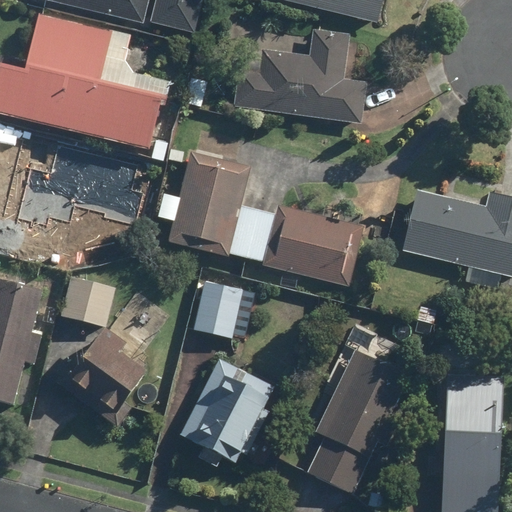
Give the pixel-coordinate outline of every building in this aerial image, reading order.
[(37,0),(37,3),(146,25),(150,0),(37,0)] [(206,0),(159,0),(153,28),(197,38),(206,0)] [(279,0),(279,3),(380,24),(384,0),(279,0)] [(132,34),(40,16),(29,73),(4,68),(0,86),(0,120),(155,151),(163,109),(170,110),(174,86),(139,80),(126,61),(132,34)] [(239,73),(235,110),(364,126),(369,83),(346,80),(352,36),(312,31),(309,59),(264,53),(261,76),(239,73)] [(210,82),(192,79),(187,106),(204,109),(210,82)] [(60,162),(0,137),(0,200),(85,236),(108,180),(90,172),(94,162),(65,150),(60,162)] [(254,167),(192,152),(169,242),(352,288),(368,228),(279,206),(276,216),(244,208),(254,167)] [(489,208),(418,193),(405,253),(469,267),(465,283),(501,291),(504,276),(511,277),(511,198),(492,194),(489,208)] [(117,289),(73,279),(64,320),(108,329),(117,289)] [(43,291),(0,280),(0,403),(16,408),(27,364),(36,366),(43,337),(33,335),(43,291)] [(246,290),(205,282),(195,333),(236,341),(246,290)] [(398,346),(354,325),(306,428),(327,438),(310,475),(355,496),(378,446),(387,450),(400,422),(394,419),(413,378),(389,366),(398,346)] [(131,348),(108,333),(74,381),(123,415),(151,373),(126,356),(131,348)] [(280,390),(221,360),(182,439),(218,457),(224,447),(246,458),(280,390)] [(498,511),(507,379),(450,376),(441,511),(498,511)]
